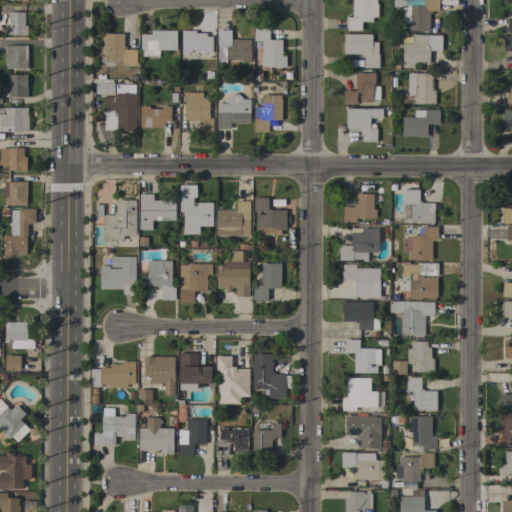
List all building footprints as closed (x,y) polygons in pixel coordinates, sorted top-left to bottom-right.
[(351,0),(376,0),(376,4),(377,4),(377,18),(372,18),(372,22),(361,22),(361,31),(346,31),(346,17),(351,17),(351,0)] [(410,7),(410,6),(423,6),(423,0),(438,0),(438,11),(428,11),(428,31),(406,31),(406,23),(401,23),(401,7),(392,7),(392,0),(403,0),(403,7),(410,7)] [(6,26),(8,26),(8,12),(24,12),(24,25),(27,25),(27,35),(22,35),(22,34),(10,34),(10,35),(6,35),(6,28),(6,26)] [(281,40),(281,56),(285,56),(285,67),(262,67),(262,41),(253,41),(253,27),(268,27),(268,40),(281,40)] [(176,30),(176,50),(158,50),(158,56),(141,56),(141,50),(140,50),(140,34),(150,34),(150,30),(176,30)] [(180,58),(181,30),(194,31),(194,33),(205,33),(205,36),(212,36),(212,58),(180,58)] [(217,30),(230,30),(230,39),(250,39),(250,63),(241,63),(241,60),(218,59),(218,45),(217,45),(217,30)] [(103,33),(123,34),(122,47),(125,47),(125,49),(136,50),(136,65),(122,64),(122,62),(111,62),(111,66),(104,66),(104,62),(99,62),(99,56),(103,56),(103,33)] [(371,34),(371,42),(377,42),(377,54),(378,54),(378,68),(363,67),(363,56),(360,56),(360,54),(343,54),(343,34),(371,34)] [(428,35),(428,36),(440,35),(441,51),(429,51),(429,67),(423,68),(423,63),(415,63),(415,69),(412,69),(412,67),(402,67),(401,44),(411,43),(411,35),(428,35)] [(511,51),(503,51),(503,36),(511,36),(511,51)] [(27,46),(27,69),(5,69),(5,62),(4,62),(4,45),(27,46)] [(354,71),(354,89),(335,89),(335,71),(354,71)] [(355,73),(374,73),(374,84),(372,84),(372,86),(379,86),(379,100),(372,100),(372,102),(359,102),(359,93),(356,93),(356,104),(342,104),(342,91),(355,91),(355,73)] [(406,95),(407,73),(432,73),(432,90),(435,90),(434,104),(411,104),(411,95),(406,95)] [(8,75),(22,75),(22,74),(26,74),(26,87),(27,87),(26,97),(8,97),(8,75)] [(114,93),(114,85),(134,85),(134,94),(136,94),(136,104),(137,104),(137,118),(136,118),(135,131),(116,131),(116,130),(103,130),(103,114),(101,114),(101,110),(102,110),(102,96),(112,96),(112,93),(114,93)] [(184,92),(202,92),(202,98),(208,98),(208,118),(212,118),(212,132),(197,132),(197,120),(184,120),(184,92)] [(249,99),(249,123),(230,123),(229,129),(228,129),(228,130),(218,130),(218,128),(216,128),(216,103),(225,103),(225,100),(226,97),(228,95),(231,94),(233,93),(236,93),(238,95),(240,97),(242,99),(249,99)] [(281,120),(268,120),(268,132),(253,132),(253,106),(261,107),(261,95),(281,95),(281,120)] [(153,127),(153,128),(139,128),(139,106),(148,106),(148,108),(161,109),(161,106),(170,106),(170,122),(164,121),(163,128),(153,127)] [(27,108),(27,118),(27,132),(0,132),(0,114),(4,114),(4,108),(27,108)] [(381,108),(381,118),(369,118),(369,128),(376,128),(376,141),(361,141),(361,130),(359,130),(359,128),(345,128),(345,108),(381,108)] [(425,110),(425,109),(438,110),(438,124),(426,124),(426,137),(401,137),(401,117),(413,117),(413,110),(425,110)] [(511,109),(511,129),(502,129),(502,109),(511,109)] [(7,159),(0,159),(0,147),(22,147),(22,157),(25,157),(25,171),(20,171),(20,170),(7,170),(7,159)] [(26,182),(26,205),(4,205),(4,197),(1,197),(1,188),(3,188),(3,182),(7,182),(7,181),(26,182)] [(179,184),(195,184),(195,197),(192,197),(192,202),(212,202),(211,226),(199,226),(199,234),(182,234),(182,212),(179,212),(179,184)] [(434,203),(433,223),(410,222),(404,222),(404,218),(410,218),(410,204),(403,204),(403,190),(418,190),(418,201),(421,201),(421,203),(434,203)] [(372,209),(375,209),(375,218),(355,218),(355,222),(342,222),(342,207),(353,207),(353,204),(355,204),(355,193),(372,193),(372,209)] [(138,194),(152,194),(152,200),(174,200),(174,220),(151,220),(151,230),(138,230),(138,194)] [(285,210),(285,230),(278,229),(278,234),(257,234),(257,227),(255,227),(255,214),(264,214),(264,211),(253,211),(253,197),(267,198),(267,210),(285,210)] [(135,235),(123,235),(123,240),(102,240),(102,217),(94,217),(95,204),(102,204),(102,215),(114,215),(114,213),(115,213),(115,200),(135,200),(135,235)] [(215,235),(215,210),(235,210),(235,201),(249,201),(249,220),(240,220),(240,236),(215,235)] [(511,223),(502,223),(502,208),(511,208),(511,223)] [(10,210),(17,210),(17,209),(34,209),(34,223),(26,223),(26,237),(25,237),(25,255),(16,255),(16,254),(3,254),(3,235),(10,235),(10,210)] [(431,259),(407,259),(407,252),(402,252),(402,238),(411,238),(411,235),(418,235),(418,227),(422,227),(422,226),(437,226),(437,240),(431,240),(431,259)] [(378,228),(378,252),(367,252),(367,261),(362,261),(362,259),(352,259),(352,260),(338,260),(338,245),(351,245),(350,232),(351,232),(351,228),(378,228)] [(248,296),(235,296),(235,287),(230,287),(230,292),(224,292),(224,287),(215,287),(215,265),(223,265),(223,262),(229,262),(229,250),(241,250),(241,262),(247,262),(247,269),(248,269),(248,296)] [(134,256),(134,285),(134,294),(122,294),(122,289),(99,289),(99,266),(108,266),(108,268),(121,269),(121,267),(110,267),(110,256),(134,256)] [(146,260),(170,260),(170,286),(175,286),(175,300),(160,300),(160,288),(156,288),(156,286),(146,286),(146,260)] [(378,297),(354,297),(354,280),(344,280),(344,279),(341,279),(341,265),(348,265),(348,262),(357,262),(357,266),(355,266),(355,268),(378,268),(378,297)] [(401,276),(401,264),(402,264),(402,262),(408,262),(408,264),(416,264),(416,263),(437,263),(437,275),(422,275),(422,278),(436,278),(436,297),(421,297),(420,299),(406,299),(406,291),(408,291),(408,290),(401,290),(401,276)] [(206,291),(193,291),(193,303),(178,303),(178,289),(179,266),(186,266),(186,263),(211,264),(210,275),(206,275),(206,291)] [(260,263),(280,263),(280,288),(267,288),(267,301),(252,300),(252,287),(254,287),(255,279),(260,279),(260,263)] [(511,297),(502,297),(502,283),(511,283),(511,297)] [(511,316),(501,316),(501,301),(511,301),(511,316)] [(372,302),(372,309),(372,311),(372,318),(378,318),(378,329),(371,329),(371,330),(357,330),(357,323),(355,323),(355,321),(341,321),(341,302),(372,302)] [(433,302),(433,315),(424,315),(424,335),(401,335),(401,313),(389,313),(389,302),(433,302)] [(10,348),(10,342),(3,342),(3,338),(4,338),(4,326),(3,326),(3,322),(12,322),(12,321),(26,321),(26,339),(33,339),(33,348),(10,348)] [(373,348),(373,349),(379,349),(379,365),(376,365),(376,373),(353,373),(353,353),(344,353),(344,339),(359,340),(359,348),(373,348)] [(503,358),(511,358),(511,339),(503,339),(503,358)] [(406,349),(410,349),(410,341),(426,341),(426,347),(430,347),(430,358),(433,358),(433,372),(410,372),(410,364),(406,364),(406,349)] [(178,353),(197,353),(197,367),(210,367),(210,383),(197,383),(197,390),(178,390),(178,353)] [(252,389),(252,353),(271,354),(271,371),(274,371),(274,374),(285,374),(285,376),(290,376),(290,388),(285,388),(285,398),(268,397),(268,389),(252,389)] [(19,355),(19,370),(4,370),(4,355),(19,355)] [(174,356),(174,394),(163,394),(163,383),(149,383),(149,376),(143,376),(143,356),(174,356)] [(218,370),(215,370),(215,356),(230,356),(230,367),(235,367),(235,369),(248,369),(248,397),(239,397),(239,404),(218,404),(218,370)] [(110,368),(110,365),(120,365),(120,361),(134,361),(134,384),(126,384),(126,388),(108,388),(108,384),(100,384),(100,386),(89,386),(89,369),(99,370),(99,368),(110,368)] [(405,361),(405,374),(391,374),(391,361),(405,361)] [(436,391),(436,410),(412,410),(412,391),(405,391),(405,377),(420,377),(420,389),(423,389),(423,391),(436,391)] [(346,378),(369,378),(369,392),(383,391),(383,407),(355,407),(355,411),(341,411),(341,397),(346,397),(346,378)] [(511,381),(511,408),(511,409),(498,409),(498,394),(510,394),(510,381),(511,381)] [(137,389),(151,389),(151,403),(137,403),(137,389)] [(0,400),(10,410),(15,405),(24,414),(19,419),(24,424),(23,424),(29,430),(16,442),(11,437),(8,439),(2,433),(3,432),(0,429),(0,400)] [(101,416),(102,416),(102,408),(113,408),(113,416),(125,416),(125,413),(134,413),(134,440),(123,440),(123,436),(114,436),(114,445),(93,445),(93,433),(101,433),(101,416)] [(501,426),(498,426),(498,413),(511,413),(511,446),(501,446),(501,432),(501,426)] [(374,416),(374,417),(379,417),(379,449),(357,449),(357,437),(356,437),(356,436),(344,436),(344,416),(374,416)] [(407,416),(430,416),(431,436),(435,436),(435,449),(422,449),(422,451),(411,451),(411,447),(410,447),(410,432),(407,432),(407,416)] [(172,428),(172,435),(173,435),(173,439),(172,439),(172,447),(173,447),(172,454),(158,453),(158,451),(138,451),(138,428),(145,428),(145,417),(159,417),(159,428),(172,428)] [(205,444),(196,444),(196,445),(193,445),(193,444),(192,444),(192,456),(177,456),(177,430),(185,430),(185,418),(205,419),(205,444)] [(271,430),(271,423),(279,423),(278,438),(273,438),(273,440),(271,440),(271,453),(251,453),(251,429),(271,430)] [(248,451),(232,451),(232,448),(228,448),(228,456),(214,456),(214,441),(218,441),(218,427),(226,427),(226,431),(231,431),(231,427),(247,427),(248,451)] [(511,476),(498,476),(498,464),(504,464),(504,451),(511,451),(511,476)] [(376,488),(364,488),(364,480),(352,480),(353,467),(339,467),(339,452),(374,453),(374,459),(383,460),(383,479),(386,479),(386,487),(376,487),(376,488)] [(0,489),(0,474),(4,474),(4,470),(0,470),(0,456),(4,456),(4,453),(13,453),(13,456),(24,456),(24,464),(30,464),(30,479),(22,479),(22,489),(0,489)] [(433,453),(432,468),(421,468),(421,471),(419,471),(419,482),(402,481),(402,466),(398,466),(399,457),(419,457),(419,453),(433,453)] [(343,511),(343,498),(348,498),(348,492),(363,492),(363,493),(365,493),(365,490),(369,490),(369,493),(371,493),(371,508),(364,508),(363,511),(343,511)] [(19,511),(0,511),(0,493),(6,493),(6,498),(18,498),(18,505),(19,505),(19,511)] [(423,497),(423,510),(435,510),(435,511),(398,511),(398,504),(394,504),(394,497),(398,497),(423,497)] [(511,511),(500,511),(500,500),(511,500),(511,511)] [(22,511),(22,501),(34,501),(34,511),(22,511)]
